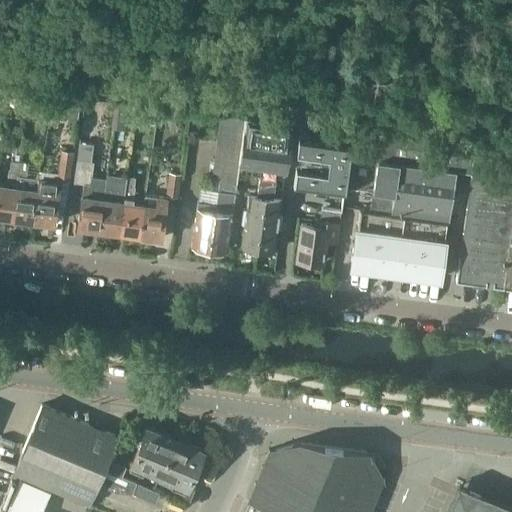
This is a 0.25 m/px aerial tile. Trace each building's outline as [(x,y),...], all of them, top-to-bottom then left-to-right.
[(50,98),(38,96),(36,110),(48,111),(50,98)] [(117,102),(115,118),(131,120),(133,105),(133,104),(117,102)] [(198,199),(192,243),(225,248),(237,161),(242,118),(221,115),(212,179),(208,201),(198,199)] [(242,118),(237,161),(248,162),(247,174),(260,176),(261,169),(277,171),(284,172),(289,138),(291,138),(293,124),(242,118)] [(349,155),(345,185),(373,189),(372,197),(371,208),(448,220),(449,220),(452,199),(457,170),(472,172),(476,146),(352,130),(351,138),(349,155)] [(299,131),(296,149),(329,154),(331,140),(332,135),(299,131)] [(327,169),(324,188),(344,191),(345,185),(349,155),(351,138),(332,135),(331,140),(329,154),(327,169)] [(77,159),(74,181),(83,182),(83,185),(78,226),(98,229),(104,189),(104,188),(105,179),(106,178),(97,177),(92,176),(94,163),(94,161),(91,161),(93,145),(80,143),(79,143),(77,159)] [(459,256),(456,280),(504,287),(504,285),(511,223),(511,150),(476,146),(472,172),(460,256),(459,256)] [(61,150),(58,178),(58,179),(58,181),(59,181),(68,182),(68,180),(72,152),(61,150)] [(0,183),(0,214),(14,216),(21,163),(20,162),(12,161),(11,161),(10,170),(9,170),(7,185),(0,183)] [(21,163),(14,216),(33,219),(38,178),(27,177),(28,172),(29,164),(21,163)] [(296,165),(293,184),(324,188),(327,169),(296,165)] [(264,194),(257,246),(274,249),(277,227),(280,225),(281,216),(279,212),(282,189),(278,188),(278,192),(274,192),(276,178),(284,179),(284,172),(277,171),(261,169),(260,176),(258,193),(264,194)] [(166,194),(178,195),(181,173),(169,172),(166,194)] [(104,189),(98,229),(119,232),(125,185),(126,182),(126,177),(120,176),(119,181),(105,179),(104,188),(104,189)] [(125,185),(119,232),(141,235),(146,199),(135,198),(135,196),(136,186),(135,185),(136,179),(126,177),(126,182),(125,185)] [(38,178),(33,219),(53,222),(56,205),(59,181),(58,181),(49,180),(38,178)] [(244,223),(241,244),(257,246),(264,194),(258,193),(249,192),(246,208),(244,210),(242,220),(244,223)] [(146,199),(141,235),(161,238),(166,202),(167,198),(147,195),(146,197),(146,199)] [(302,222),(297,257),(322,261),(325,237),(337,239),(341,210),(322,207),(322,208),(321,219),(315,218),(314,224),(302,222)] [(356,226),(351,265),(380,269),(411,273),(440,277),(446,239),(445,239),(448,220),(371,208),(359,207),(357,226),(356,226)] [(13,472),(88,504),(97,483),(117,491),(131,492),(154,502),(159,490),(104,467),(117,435),(42,404),(13,472)] [(146,467),(160,473),(176,434),(162,428),(160,431),(147,425),(129,468),(143,474),(146,467)] [(176,434),(160,473),(174,479),(171,486),(184,492),(188,483),(202,449),(189,443),(190,440),(176,434)] [(250,500),(261,504),(279,511),(367,511),(368,511),(369,511),(370,510),(368,509),(374,494),(376,495),(377,493),(375,492),(381,477),(383,478),(384,476),(382,476),(379,469),(386,465),(379,453),(372,457),(368,451),(368,450),(299,441),(298,441),(271,449),(269,448),(268,450),(270,451),(264,466),(262,465),(261,467),(263,468),(257,482),(255,482),(254,484),(256,484),(250,500)] [(40,511),(50,491),(21,478),(6,511),(40,511)] [(446,511),(511,511),(511,503),(459,482),(446,511)] [(189,501),(190,501),(195,487),(188,483),(184,492),(182,498),(189,501)]
